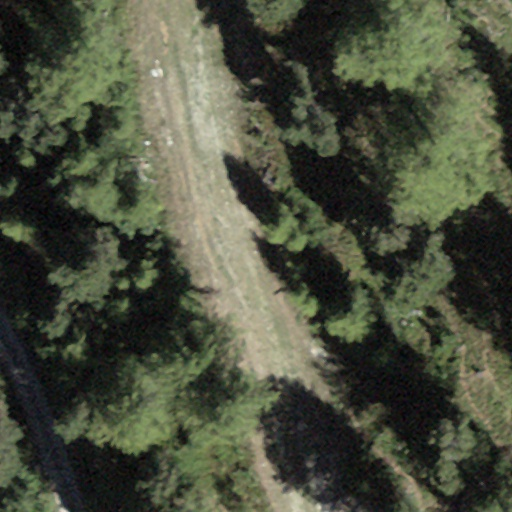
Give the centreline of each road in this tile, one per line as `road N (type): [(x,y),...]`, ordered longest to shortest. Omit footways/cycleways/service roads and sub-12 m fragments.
road 1 (track): [(190,0),(191,61),(295,511)]
road 2 (track): [(76,511),(0,340)]
